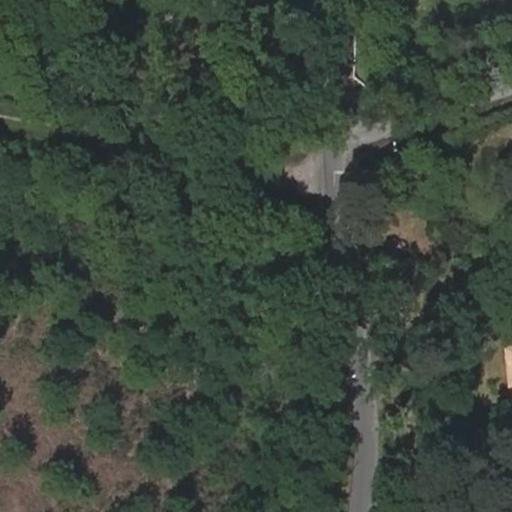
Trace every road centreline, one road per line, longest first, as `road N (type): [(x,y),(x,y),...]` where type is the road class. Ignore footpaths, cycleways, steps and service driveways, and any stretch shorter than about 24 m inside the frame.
road 1 (residential): [(349,145),(383,426),(365,511)]
road 2 (track): [(0,125),(299,168),(349,145)]
road 3 (residential): [(511,85),(349,145)]
road 4 (residential): [(350,0),(349,145)]
